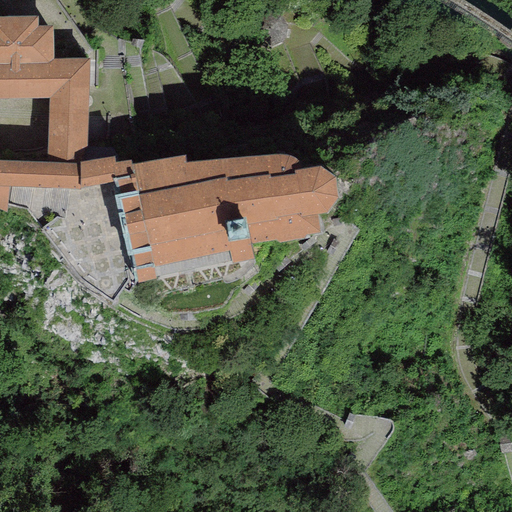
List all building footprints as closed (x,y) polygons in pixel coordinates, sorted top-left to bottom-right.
[(251,32),(256,45),(269,50),(283,46),(288,31),(282,19),(269,14),(256,20),(251,32)] [(0,21),(0,201),(15,206),(15,182),(70,177),(124,172),(123,161),(123,154),(117,149),(92,149),(94,104),(96,58),(57,58),(57,29),(41,29),(41,19),(25,20),(12,20),(0,21)] [(144,175),(124,172),(148,281),(269,254),(267,236),(327,220),(329,209),(337,198),(333,179),(316,167),(294,170),(282,162),(186,182),(183,170),(144,175)] [(78,249),(51,216),(42,221),(94,285),(130,309),(164,326),(173,317),(123,285),(92,264),(78,249)] [(500,441),(504,458),(511,455),(511,438),(511,439),(500,441)]
